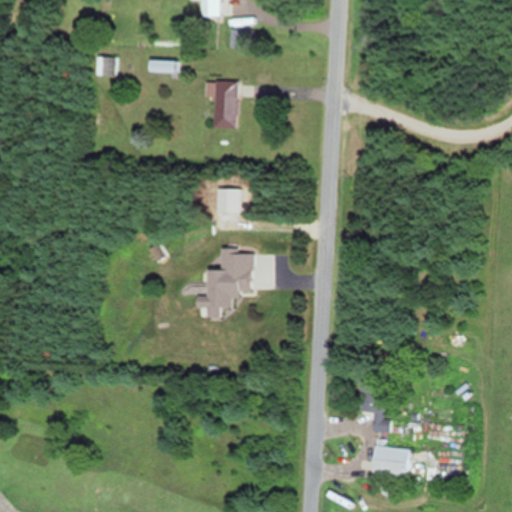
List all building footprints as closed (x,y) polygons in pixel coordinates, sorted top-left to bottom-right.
[(198,0),(199,15),(219,15),(218,0),(198,0)] [(117,57),(97,56),(97,75),(116,75),(117,57)] [(236,127),(237,81),(206,80),(206,94),(213,94),(213,127),(236,127)] [(205,268),(205,300),(196,300),(196,306),(207,306),(207,316),(219,315),(219,306),(230,306),(230,297),(239,297),(239,290),(249,290),(248,268),(205,268)] [(383,417),(386,376),(361,374),(359,410),(373,412),(371,429),(388,431),(389,418),(383,417)] [(371,474),(409,475),(410,447),(373,446),(371,474)]
